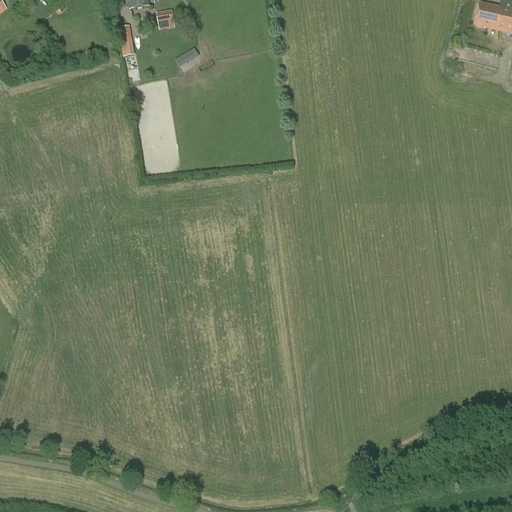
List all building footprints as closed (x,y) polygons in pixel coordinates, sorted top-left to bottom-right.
[(147,0),(128,0),(130,10),(148,7),(147,0)] [(511,0),(501,0),(500,9),(503,10),(498,32),(511,35),(511,0)] [(503,10),(500,9),(480,4),(474,27),(498,32),(503,10)] [(159,31),(175,28),(172,12),(156,14),(159,31)] [(134,56),(129,27),(118,29),(123,58),(134,56)] [(175,61),(179,69),(199,58),(194,50),(177,60),(175,61)]
